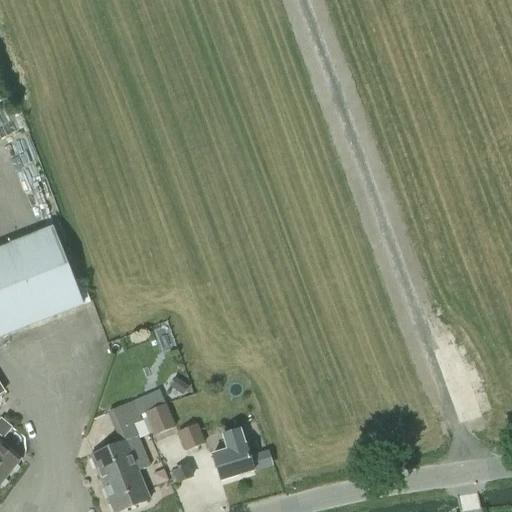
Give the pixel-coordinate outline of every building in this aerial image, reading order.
[(0,337),(82,306),(52,229),(0,249),(0,337)] [(178,381),(172,389),(183,396),(189,388),(178,381)] [(158,391),(134,401),(140,415),(140,416),(144,414),(165,405),(158,391)] [(120,444),(89,457),(99,482),(121,473),(120,471),(127,468),(126,466),(131,463),(123,443),(136,438),(146,434),(141,421),(139,417),(133,401),(107,412),(120,444)] [(140,416),(139,417),(141,421),(146,434),(147,436),(153,433),(154,436),(175,428),(165,405),(144,414),(140,416)] [(0,436),(3,439),(12,428),(0,418),(0,436)] [(205,444),(197,426),(177,434),(185,452),(205,444)] [(219,483),(252,473),(244,446),(242,447),(239,435),(224,439),(228,451),(211,456),(219,483)] [(121,473),(99,482),(111,511),(122,511),(149,501),(137,472),(148,468),(136,438),(123,443),(131,463),(126,466),(127,468),(120,471),(121,473)] [(0,483),(21,459),(9,448),(0,440),(0,483)] [(178,485),(191,479),(186,468),(173,474),(178,485)]
